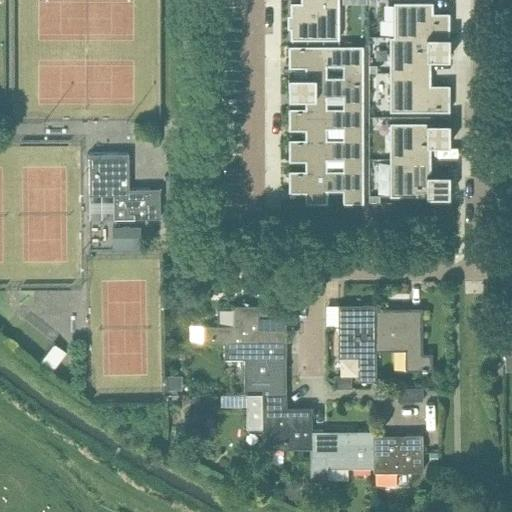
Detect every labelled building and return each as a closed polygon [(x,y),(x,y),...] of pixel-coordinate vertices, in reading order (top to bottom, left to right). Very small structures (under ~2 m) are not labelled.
[(300,0),(300,1),(290,1),(290,39),(339,38),(338,0),(300,0)] [(432,1),(393,2),(394,37),(448,36),(457,36),(457,13),(432,13),(432,1)] [(394,37),(389,37),(389,72),(430,72),(430,58),(452,58),(452,47),(448,47),(448,36),(394,37)] [(288,45),(288,65),(302,65),(302,75),(326,75),(326,65),(343,65),(343,77),(366,77),(366,45),(288,45)] [(430,72),(389,73),(389,111),(449,110),(448,86),(430,87),(430,72)] [(305,77),(304,107),(326,107),(326,96),(342,96),(342,107),(366,107),(366,77),(343,77),(305,77)] [(363,108),(288,108),(288,126),(304,126),(304,139),(327,139),(327,127),(342,127),(342,139),(362,139),(363,139),(363,108)] [(449,122),(389,122),(389,158),(430,159),(431,159),(431,144),(452,144),(452,132),(449,132),(449,122)] [(342,139),(288,139),(288,157),(305,157),(305,170),(326,170),(326,158),(342,158),(342,170),(362,170),(362,139),(342,139)] [(89,153),(89,190),(108,190),(109,194),(114,194),(114,218),(160,218),(160,188),(129,188),(128,153),(89,153)] [(430,159),(389,158),(389,195),(449,196),(449,183),(452,183),(452,173),(430,173),(430,159)] [(288,170),(288,188),(305,188),(305,202),(326,202),(326,190),(342,190),(342,202),(363,202),(363,170),(288,170)] [(112,228),(112,246),(112,252),(126,252),(126,245),(138,245),(138,228),(112,228)] [(170,289),(170,298),(183,297),(183,289),(170,289)] [(376,381),(376,350),(375,308),(375,304),(338,304),(338,357),(358,357),(359,381),(376,381)] [(202,343),(224,343),(224,342),(286,342),(286,305),(233,305),(233,325),(202,325),(202,343)] [(422,308),(375,308),(376,350),(405,350),(405,370),(432,370),(432,353),(422,353),(422,308)] [(54,342),(38,362),(52,371),(66,352),(54,342)] [(224,343),(224,361),(245,361),(245,389),(286,388),(286,342),(224,342),(224,343)] [(436,376),(426,376),(426,385),(436,385),(436,376)] [(397,388),(397,401),(422,400),(422,398),(432,398),(432,389),(422,389),(422,387),(397,388)] [(262,448),(310,448),(312,448),(312,430),(312,406),(286,407),(286,393),(246,393),(246,409),(245,427),(262,428),(262,448)] [(374,434),(374,430),(312,430),(312,448),(310,448),(310,483),(325,483),(325,468),(373,468),(374,468),(374,434)] [(374,468),(373,468),(373,471),(376,471),(376,483),(395,483),(395,471),(423,471),(422,434),(374,434),(374,468)] [(438,453),(429,453),(430,463),(438,463),(438,453)]
